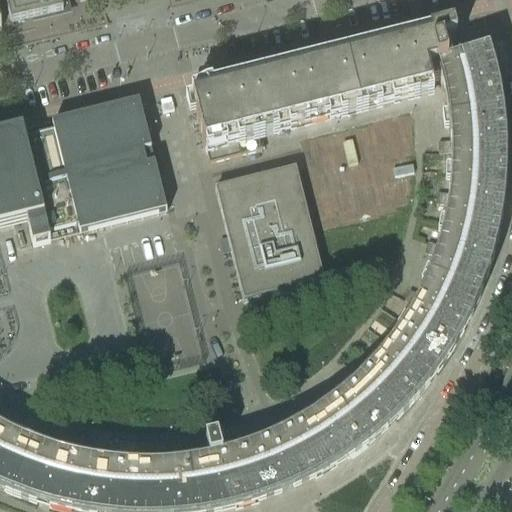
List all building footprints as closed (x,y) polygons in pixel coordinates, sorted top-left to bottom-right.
[(4,0),(9,18),(11,28),(16,27),(32,23),(39,21),(62,15),(62,13),(58,0),(4,0)] [(258,139),(431,95),(432,95),(430,88),(440,85),(441,93),(445,92),(447,102),(444,102),(449,145),(438,145),(438,157),(450,157),(448,197),(437,196),(435,208),(447,209),(439,249),(427,246),(424,257),(435,260),(431,273),(427,281),(473,299),(476,291),(482,274),(485,263),(491,239),(496,215),(497,203),(499,179),(499,155),(498,142),(496,117),(491,92),(489,81),(482,56),(457,64),(452,45),(456,44),(453,33),(429,39),(430,45),(420,48),(192,105),(208,168),(262,154),(258,139)] [(0,232),(27,226),(33,249),(50,245),(166,216),(139,106),(0,140),(0,232)] [(324,285),(296,171),(214,191),(243,305),(324,285)] [(291,488),(311,478),(333,465),(343,459),(363,444),(383,427),(391,420),(408,402),(424,383),(431,374),(445,353),(457,332),(463,321),(470,305),(473,299),(427,281),(425,286),(419,299),(409,294),(403,304),(414,309),(404,327),(393,344),(383,337),(376,346),(385,353),(373,369),(358,384),(350,375),(342,383),(338,378),(306,403),(310,408),(301,414),(298,409),(280,419),(288,435),(271,443),(260,448),(242,456),(236,437),(217,443),(206,445),(187,449),(167,451),(168,469),(157,470),(136,470),(116,468),(103,467),(84,463),(64,459),(67,447),(56,444),(53,455),(33,448),(14,440),(19,429),(9,424),(3,434),(0,432),(0,486),(15,493),(38,502),(51,505),(74,511),(79,511),(212,511),(220,511),(257,501),(291,488)]
